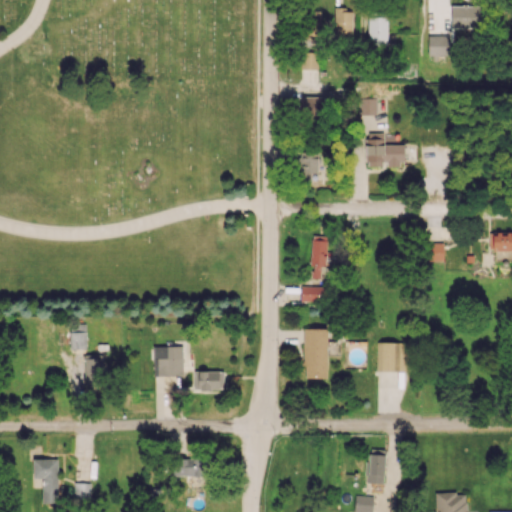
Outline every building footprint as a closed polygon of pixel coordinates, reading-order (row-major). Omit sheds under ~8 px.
[(451,5),(451,27),(479,28),(480,6),(451,5)] [(352,8),(334,8),(334,33),(353,33),(352,8)] [(387,17),(369,17),(369,44),(387,44),(387,17)] [(428,55),(453,54),(452,35),(427,36),(428,55)] [(317,68),(318,52),(301,52),(301,68),(317,68)] [(321,96),(298,96),(298,117),(321,117),(321,96)] [(376,97),(359,98),(359,115),(376,114),(376,97)] [(403,144),(383,144),(383,133),(366,133),(366,164),(387,164),(387,166),(403,165),(403,144)] [(318,172),(317,151),(296,151),(297,180),(311,179),(311,172),(318,172)] [(511,231),(493,231),(492,250),(511,250),(511,231)] [(325,278),(326,236),(312,235),(310,278),(325,278)] [(443,242),(425,243),(426,261),(443,260),(443,242)] [(329,285),(301,286),(301,301),(329,301),(329,285)] [(70,349),(86,348),(86,324),(69,324),(70,349)] [(327,328),(304,328),(303,377),(326,378),(327,328)] [(408,371),(408,342),(377,341),(376,370),(408,371)] [(182,345),(153,346),(153,376),(182,375),(182,345)] [(84,381),(102,382),(103,355),(85,355),(84,381)] [(198,389),(224,390),(224,371),(198,371),(198,389)] [(366,460),(364,482),(383,483),(385,449),(371,449),(370,460),(366,460)] [(42,503),(57,503),(56,458),(32,458),(32,478),(42,478),(42,503)] [(171,458),(171,476),(205,475),(204,458),(171,458)] [(466,511),(467,492),(436,492),(435,511),(466,511)] [(353,511),(372,511),(373,496),(355,495),(353,511)]
